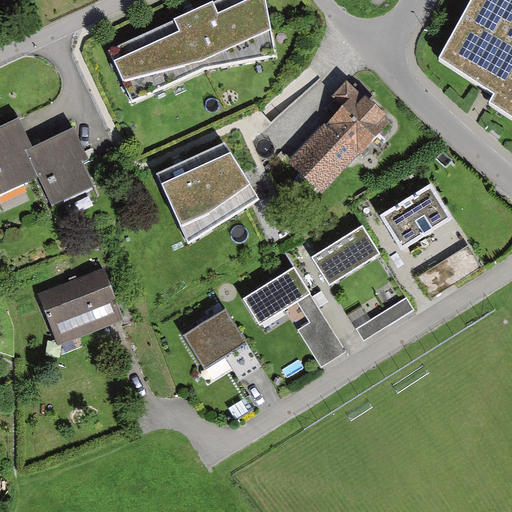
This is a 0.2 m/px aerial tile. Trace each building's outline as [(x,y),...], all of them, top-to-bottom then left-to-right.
[(276,60),(262,0),(235,0),(109,58),(132,108),(206,73),(276,60)] [(511,0),(462,0),(433,51),(487,91),(511,110),(511,0)] [(335,197),(370,160),(403,129),(376,102),(358,87),(345,102),(346,104),(329,120),(347,141),(316,177),(335,197)] [(26,146),(14,121),(0,127),(0,191),(38,174),(26,146)] [(82,148),(72,125),(26,146),(38,174),(52,204),(95,185),(85,163),(97,158),(91,144),(82,148)] [(188,249),(258,206),(225,148),(157,180),(188,249)] [(395,220),(415,254),(465,224),(444,190),(395,220)] [(316,263),(336,295),(393,260),(372,228),(316,263)] [(480,269),(467,248),(420,278),(433,299),(480,269)] [(40,291),(61,347),(82,340),(79,332),(123,316),(104,267),(40,291)] [(302,272),(246,308),(266,338),(305,313),(316,331),(302,340),(329,381),(360,362),(302,272)] [(407,301),(360,330),(366,341),(414,312),(407,301)] [(184,336),(206,370),(225,358),(240,380),(262,366),(227,309),(184,336)]
